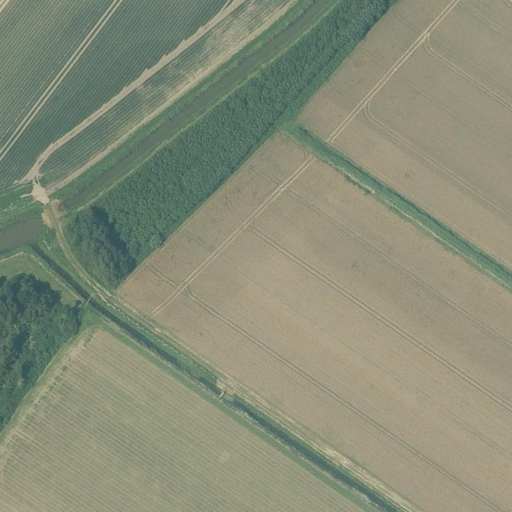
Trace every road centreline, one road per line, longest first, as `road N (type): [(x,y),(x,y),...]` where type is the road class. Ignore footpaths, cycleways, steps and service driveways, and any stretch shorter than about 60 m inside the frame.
road 1 (track): [(410,511),(96,288)]
road 2 (track): [(342,0),(58,232)]
